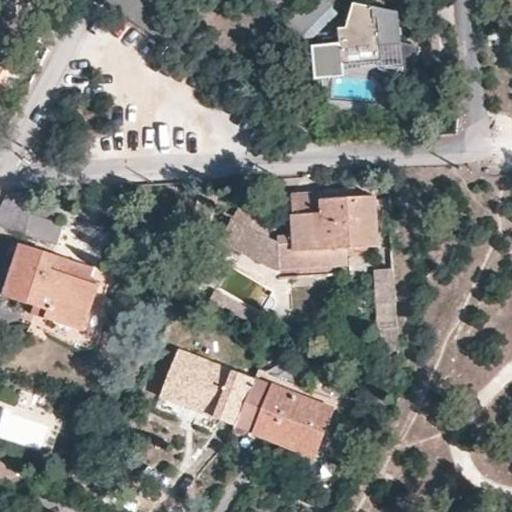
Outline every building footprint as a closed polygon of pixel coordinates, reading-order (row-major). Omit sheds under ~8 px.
[(106,0),(103,5),(192,61),(204,42),(137,0),(106,0)] [(244,0),(272,8),(274,0),(244,0)] [(298,38),(302,33),(328,3),(324,0),(304,0),(284,25),(298,38)] [(411,47),(392,41),(391,30),(389,13),(345,4),(338,29),(331,33),(332,38),(315,42),(321,72),(373,63),(374,69),(391,73),(392,69),(407,72),(411,47)] [(236,80),(232,87),(240,92),(244,86),(236,80)] [(296,88),(291,125),(292,132),(311,133),(314,91),(296,88)] [(33,215),(41,190),(8,193),(0,206),(0,227),(4,229),(57,249),(65,227),(33,215)] [(199,191),(193,218),(210,221),(216,194),(199,191)] [(374,198),(324,200),(323,195),(311,196),(292,197),(294,223),(295,235),(278,236),(278,223),(258,205),(227,242),(281,278),(351,275),(349,248),(376,247),(374,198)] [(278,223),(278,236),(295,235),(294,223),(278,223)] [(99,290),(89,286),(93,271),(21,246),(4,298),(36,308),(34,317),(40,319),(82,334),(99,290)] [(380,351),(397,351),(392,267),(374,269),(380,351)] [(209,289),(204,296),(240,324),(246,316),(209,289)] [(235,423),(252,379),(176,349),(159,393),(195,407),(235,423)] [(333,412),(252,379),(235,423),(233,427),(257,436),(314,459),(333,412)]
